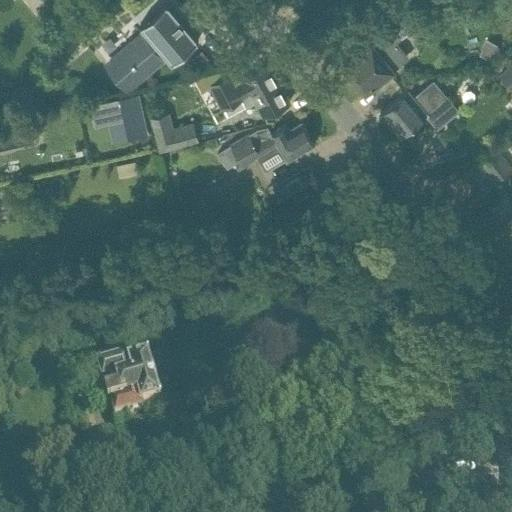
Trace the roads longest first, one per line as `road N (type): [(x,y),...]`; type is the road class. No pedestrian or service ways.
road 1 (unclassified): [(491,313),(268,0)]
road 2 (unclassified): [(306,511),(451,473),(511,471)]
